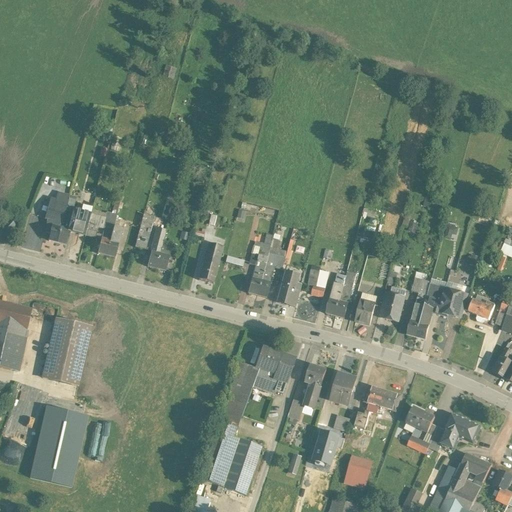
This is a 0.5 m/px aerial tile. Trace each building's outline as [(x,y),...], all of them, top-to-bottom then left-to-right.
[(167,67),(165,77),(176,79),(178,69),(167,67)] [(372,204),(376,189),(370,188),(366,202),(372,204)] [(105,222),(101,239),(110,241),(114,227),(123,192),(118,191),(111,214),(108,213),(105,222)] [(69,196),(57,193),(55,202),(67,205),(69,196)] [(67,205),(60,229),(69,231),(74,211),(74,212),(74,210),(72,210),(74,200),(68,199),(67,205)] [(197,203),(190,201),(185,218),(192,220),(197,203)] [(55,202),(50,203),(45,219),(48,220),(45,232),(50,233),(52,227),(60,229),(67,205),(55,202)] [(246,212),(238,210),(237,218),(244,220),(246,212)] [(375,213),(363,210),(362,216),(373,219),(375,213)] [(74,212),(74,211),(69,231),(69,232),(85,236),(89,218),(90,216),(74,212)] [(152,247),(161,250),(163,240),(165,233),(151,229),(155,217),(144,215),(134,249),(151,253),(152,247)] [(216,218),(207,216),(204,226),(214,228),(216,218)] [(103,221),(89,218),(85,236),(96,238),(98,228),(101,229),(103,221)] [(105,222),(103,221),(101,229),(98,228),(96,238),(101,239),(105,222)] [(60,229),(52,227),(50,233),(48,241),(56,244),(60,229)] [(122,229),(114,227),(110,241),(118,244),(122,229)] [(456,241),(458,229),(449,227),(447,240),(456,241)] [(60,229),(56,244),(65,246),(69,232),(69,231),(60,229)] [(204,234),(193,231),(191,238),(202,241),(204,234)] [(272,237),(266,235),(264,245),(270,247),(271,240),(272,237)] [(373,239),(357,235),(354,243),(370,248),(373,239)] [(110,241),(101,239),(97,254),(106,257),(110,241)] [(511,241),(508,239),(502,253),(511,257),(511,241)] [(160,255),(168,257),(172,243),(163,240),(161,250),(160,255)] [(278,242),(271,240),(270,247),(269,248),(276,250),(278,242)] [(118,244),(110,241),(106,257),(114,259),(118,244)] [(222,246),(208,242),(205,253),(212,255),(220,257),(222,246)] [(255,242),(253,247),(250,255),(251,255),(258,256),(261,244),(255,242)] [(264,245),(261,244),(258,256),(267,258),(269,248),(270,247),(264,245)] [(265,265),(265,266),(274,269),(278,251),(276,250),(269,248),(267,258),(265,265)] [(278,251),(274,269),(281,271),(286,253),(278,251)] [(160,255),(151,253),(147,267),(156,269),(160,255)] [(205,253),(202,264),(209,266),(212,255),(205,253)] [(168,257),(160,255),(156,269),(164,272),(168,257)] [(212,255),(209,266),(217,268),(220,257),(212,255)] [(258,256),(251,255),(248,265),(255,266),(256,262),(258,256)] [(267,258),(258,256),(256,262),(265,265),(267,258)] [(227,257),(225,263),(242,268),(243,262),(227,257)] [(265,265),(256,262),(255,266),(252,279),(261,282),(265,266),(265,265)] [(484,273),(487,264),(478,262),(476,271),(484,273)] [(217,268),(209,266),(202,264),(198,281),(212,285),(217,268)] [(274,269),(265,266),(261,282),(269,284),(274,269)] [(284,275),(297,278),(299,271),(286,267),(284,275)] [(348,269),(344,282),(354,284),(357,272),(348,269)] [(311,270),(307,284),(312,286),(310,296),(323,299),(329,275),(311,270)] [(297,278),(284,275),(277,302),(289,305),(295,284),(296,284),(297,278)] [(261,282),(252,279),(248,294),(257,296),(261,282)] [(430,283),(415,279),(411,292),(418,294),(427,296),(430,286),(430,283)] [(337,280),(335,285),(334,284),(330,300),(339,302),(344,282),(337,280)] [(269,284),(261,282),(257,296),(265,299),(269,284)] [(354,284),(344,282),(339,302),(348,305),(354,284)] [(301,285),(296,284),(295,284),(289,305),(288,306),(295,308),(301,285)] [(427,296),(420,323),(429,326),(432,313),(435,301),(440,302),(443,290),(430,286),(427,296)] [(469,297),(445,290),(442,303),(439,315),(440,315),(440,316),(444,317),(446,315),(447,313),(452,314),(453,317),(461,319),(464,311),(469,297)] [(363,292),(361,302),(373,306),(375,296),(363,292)] [(383,298),(378,318),(384,319),(390,296),(384,294),(383,298)] [(418,294),(411,321),(420,323),(427,296),(418,294)] [(404,300),(390,296),(384,319),(398,323),(404,300)] [(472,298),(469,297),(464,311),(468,312),(473,302),(471,301),(472,298)] [(506,316),(511,302),(511,301),(505,299),(495,323),(503,326),(506,316)] [(339,302),(330,300),(326,314),(335,316),(339,302)] [(14,342),(7,369),(20,372),(34,309),(0,301),(0,323),(17,327),(14,342)] [(440,302),(435,301),(432,313),(439,315),(442,303),(440,302)] [(348,305),(339,302),(335,316),(344,319),(348,305)] [(373,306),(361,302),(355,322),(369,326),(375,306),(373,306)] [(486,307),(473,302),(468,312),(478,316),(476,319),(478,322),(482,324),(484,323),(485,320),(489,322),(495,306),(487,303),(486,307)] [(511,317),(506,316),(503,326),(501,331),(507,333),(511,318),(511,317)] [(91,328),(56,320),(42,379),(77,387),(91,328)] [(420,323),(411,321),(409,328),(408,333),(407,336),(416,338),(420,323)] [(0,323),(0,338),(14,342),(17,327),(0,323)] [(429,326),(420,323),(416,338),(425,341),(429,326)] [(0,367),(7,369),(14,342),(0,338),(0,367)] [(255,349),(249,364),(255,366),(261,352),(255,349)] [(294,361),(262,349),(261,352),(255,366),(255,367),(259,368),(288,378),(294,361)] [(511,352),(505,349),(500,357),(511,364),(511,352)] [(511,364),(500,357),(492,372),(506,380),(511,368),(511,364)] [(258,371),(239,364),(219,420),(215,432),(233,438),(242,416),(253,385),(258,371)] [(326,371),(311,366),(305,384),(309,385),(321,389),(326,371)] [(253,385),(274,392),(282,394),(286,382),(287,382),(287,381),(288,378),(259,368),(258,371),(253,385)] [(356,380),(339,375),(331,402),(348,407),(356,380)] [(321,389),(309,385),(308,388),(309,389),(304,405),(315,409),(321,389)] [(401,397),(369,388),(367,395),(364,394),(363,398),(366,398),(364,404),(368,405),(379,408),(384,410),(396,413),(401,397)] [(299,403),(292,400),(286,418),(299,422),(303,408),(297,406),(299,403)] [(72,486),(89,418),(48,408),(31,476),(72,486)] [(414,431),(423,413),(414,409),(405,427),(413,430),(414,431)] [(349,425),(354,427),(358,414),(352,412),(349,425)] [(354,427),(365,430),(369,413),(364,412),(363,415),(358,414),(354,427)] [(434,418),(423,413),(414,431),(416,432),(418,429),(422,431),(427,434),(431,425),(434,418)] [(350,420),(337,416),(333,429),(346,433),(349,422),(350,420)] [(464,423),(451,417),(445,431),(445,432),(446,433),(441,442),(443,443),(455,448),(459,439),(473,444),(480,428),(464,421),(464,423)] [(437,428),(431,425),(427,434),(434,436),(437,428)] [(434,436),(430,445),(440,449),(443,443),(441,442),(446,433),(445,432),(445,431),(437,428),(434,436)] [(418,440),(422,431),(418,429),(416,432),(414,431),(413,430),(405,447),(425,456),(430,445),(418,440)] [(233,438),(215,432),(199,480),(222,488),(239,440),(233,438)] [(340,437),(321,432),(312,461),(331,467),(337,447),(340,437)] [(239,440),(222,488),(245,496),(261,448),(239,440)] [(491,467),(475,459),(467,456),(459,471),(455,479),(464,483),(471,469),(480,473),(486,477),(491,467)] [(371,463),(352,457),(345,482),(364,488),(371,463)] [(292,460),(288,473),(294,475),(298,462),(292,460)] [(454,468),(451,467),(429,511),(439,511),(445,501),(451,488),(455,479),(459,471),(454,468)] [(511,477),(502,472),(497,482),(508,488),(506,492),(511,495),(511,477)] [(484,482),(486,477),(480,473),(473,487),(464,483),(460,492),(476,499),(480,491),(476,489),(480,480),(484,482)] [(464,483),(455,479),(451,488),(460,492),(464,483)] [(484,482),(480,480),(476,489),(480,491),(484,482)] [(495,488),(505,493),(506,492),(508,488),(497,482),(495,488)] [(469,511),(473,504),(476,499),(460,492),(451,488),(445,501),(462,509),(468,511),(469,511)] [(412,490),(405,503),(416,508),(422,495),(412,490)] [(511,498),(511,495),(506,492),(505,493),(500,504),(507,507),(508,506),(511,500),(511,498)] [(205,511),(209,501),(193,497),(188,511),(205,511)] [(333,500),(329,511),(356,511),(358,507),(333,500)] [(445,501),(439,511),(460,511),(462,509),(445,501)] [(401,511),(419,511),(421,511),(416,508),(405,503),(401,511)]
